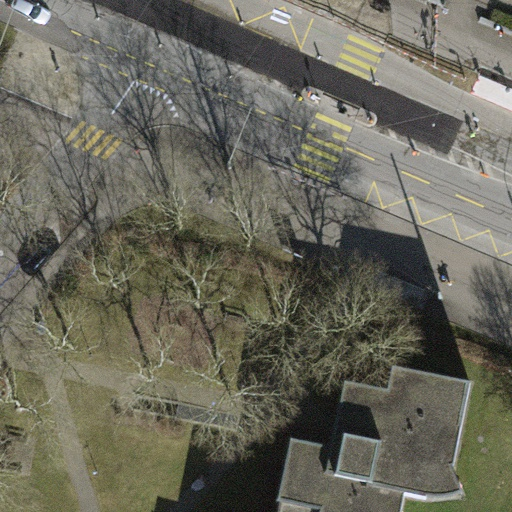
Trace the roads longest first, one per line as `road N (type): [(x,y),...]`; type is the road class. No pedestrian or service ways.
road 1 (secondary): [(162,35),(511,188)]
road 2 (residential): [(0,261),(102,142),(162,35)]
